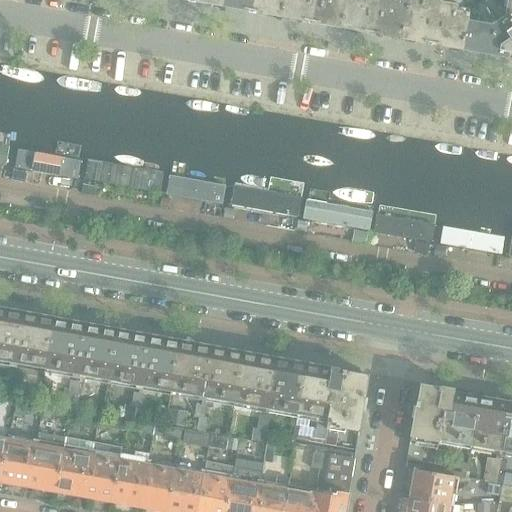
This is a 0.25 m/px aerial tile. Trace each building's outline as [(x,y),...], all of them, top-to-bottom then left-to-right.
[(282,17),(285,0),(222,0),(222,6),(282,17)] [(343,28),(347,0),(285,0),(282,17),(343,28)] [(403,39),(410,0),(347,0),(343,28),(403,39)] [(463,50),(469,21),(468,21),(469,14),(468,14),(469,11),(457,8),(457,6),(440,2),(440,0),(421,0),(421,1),(417,0),(410,0),(403,39),(463,50)] [(511,53),(511,0),(507,0),(504,17),(492,25),(469,21),(463,50),(507,58),(511,53)] [(12,168),(78,180),(81,160),(75,159),(78,145),(48,140),(45,154),(16,148),(12,168)] [(0,166),(5,167),(8,147),(0,145),(0,166)] [(85,181),(159,195),(162,175),(89,161),(85,181)] [(23,183),(23,182),(25,175),(13,173),(12,180),(12,181),(23,183)] [(165,195),(221,205),(225,186),(169,176),(165,195)] [(229,206),(298,219),(301,200),(304,184),(270,178),(267,190),(233,184),(229,206)] [(93,196),(93,195),(95,187),(84,185),(83,185),(81,194),(93,196)] [(302,220),(368,232),(372,212),(328,204),(330,193),(310,190),(308,201),(306,201),(302,220)] [(168,209),(170,200),(165,199),(161,199),(159,207),(168,209)] [(374,233),(431,243),(434,224),(436,216),(379,206),(374,233)] [(232,220),(233,210),(228,209),(224,208),(223,218),(232,220)] [(305,233),(307,223),(302,222),(298,222),(296,231),(305,233)] [(439,244),(500,256),(504,236),(498,235),(499,231),(496,225),(487,223),(482,227),(481,232),(443,225),(439,244)] [(426,255),(428,245),(416,243),(414,253),(426,255)] [(443,258),(445,248),(439,247),(436,246),(434,256),(443,258)] [(0,361),(45,370),(54,321),(53,320),(50,317),(44,316),(40,318),(4,312),(2,308),(0,308),(0,361)] [(108,381),(117,332),(115,332),(113,328),(107,327),(103,330),(67,323),(65,320),(59,319),(55,321),(54,321),(45,370),(108,381)] [(171,392),(180,343),(179,343),(176,340),(170,339),(166,341),(130,334),(128,331),(122,330),(118,332),(117,332),(108,381),(171,392)] [(234,404),(243,355),(241,354),(239,351),(233,350),(229,352),(193,346),(191,343),(185,341),(181,344),(180,343),(171,392),(203,398),(201,405),(198,419),(203,419),(205,407),(213,408),(214,400),(234,404)] [(297,415),(306,366),(304,366),(302,363),(296,361),(292,364),(256,357),(254,354),(248,353),(244,355),(243,355),(234,404),(297,415)] [(359,432),(368,380),(364,374),(344,371),(344,370),(331,368),(331,371),(319,369),(317,365),(310,364),(307,366),(306,366),(297,415),(328,421),(327,426),(359,432)] [(72,396),(76,382),(70,381),(69,390),(67,396),(72,396)] [(77,397),(80,383),(76,382),(72,396),(77,397)] [(21,397),(23,384),(15,383),(15,385),(10,384),(9,384),(7,395),(21,397)] [(470,447),(479,398),(477,398),(476,394),(468,393),(465,396),(453,394),(454,390),(441,387),(441,388),(424,385),(420,388),(410,440),(439,446),(439,441),(470,447)] [(70,408),(72,396),(67,396),(69,390),(64,389),(61,406),(70,408)] [(140,409),(143,395),(138,394),(135,408),(137,408),(140,409)] [(511,454),(511,404),(493,401),(491,397),(483,395),(480,399),(479,398),(470,447),(511,454)] [(22,416),(25,402),(17,400),(14,414),(22,416)] [(50,420),(53,406),(45,405),(42,418),(50,420)] [(137,408),(135,408),(131,407),(125,405),(122,418),(134,420),(137,408)] [(82,423),(84,411),(70,408),(68,421),(82,423)] [(184,428),(187,413),(169,410),(166,424),(184,428)] [(110,428),(112,418),(100,415),(98,425),(110,428)] [(153,436),(155,426),(146,425),(144,434),(153,436)] [(162,437),(164,428),(155,426),(153,436),(162,437)] [(293,435),(292,440),(297,441),(298,436),(300,427),(294,426),(293,435)] [(179,442),(181,431),(166,428),(164,439),(179,442)] [(259,444),(261,430),(257,429),(253,428),(251,442),(259,444)] [(207,448),(209,435),(184,431),(182,444),(207,448)] [(329,447),(332,433),(325,431),(323,441),(323,446),(329,447)] [(56,493),(66,439),(39,434),(37,445),(7,440),(0,480),(0,482),(14,485),(14,483),(26,485),(42,488),(42,490),(56,493)] [(225,451),(227,439),(211,436),(209,448),(225,451)] [(112,503),(122,449),(66,439),(56,493),(70,495),(70,493),(98,498),(98,500),(112,503)] [(235,451),(237,440),(229,439),(227,450),(235,451)] [(272,464),(275,450),(266,448),(263,462),(272,464)] [(163,511),(167,511),(175,469),(133,461),(135,451),(122,449),(112,503),(126,505),(126,503),(154,508),(153,510),(163,511)] [(288,489),(283,511),(344,511),(354,459),(345,458),(343,457),(336,456),(333,455),(327,454),(322,453),(318,453),(313,452),(310,468),(319,469),(316,494),(288,489)] [(496,484),(501,460),(487,457),(483,479),(486,479),(485,482),(496,484)] [(175,469),(167,511),(225,511),(232,479),(233,468),(206,463),(204,474),(175,469)] [(232,479),(225,511),(283,511),(288,489),(287,489),(289,479),(276,477),(274,486),(259,484),(262,472),(234,467),(233,468),(232,479)] [(480,481),(482,470),(470,468),(468,479),(480,481)] [(451,502),(454,478),(455,477),(448,476),(440,474),(431,473),(423,471),(415,470),(407,511),(460,511),(461,510),(471,510),(471,504),(459,504),(451,502)] [(504,486),(507,472),(500,471),(497,484),(502,486),(504,486)] [(487,483),(485,494),(498,497),(500,486),(487,483)]
